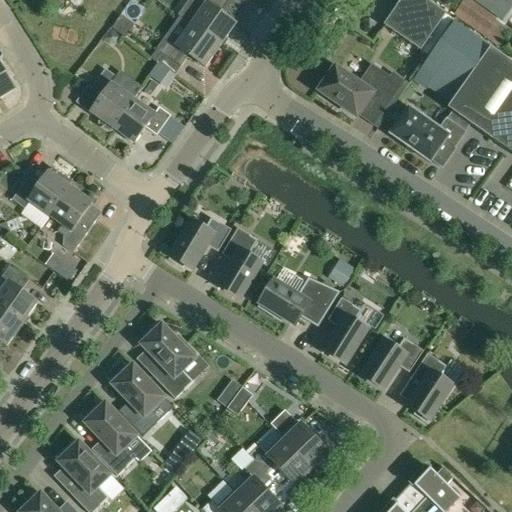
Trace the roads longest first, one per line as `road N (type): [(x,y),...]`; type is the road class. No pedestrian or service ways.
road 1 (residential): [(344,511),(406,435),(128,256)]
road 2 (unclassified): [(248,84),(511,249)]
road 3 (residential): [(0,432),(128,256)]
road 4 (residential): [(150,205),(226,99),(248,84)]
road 5 (residential): [(150,205),(63,140),(43,111)]
